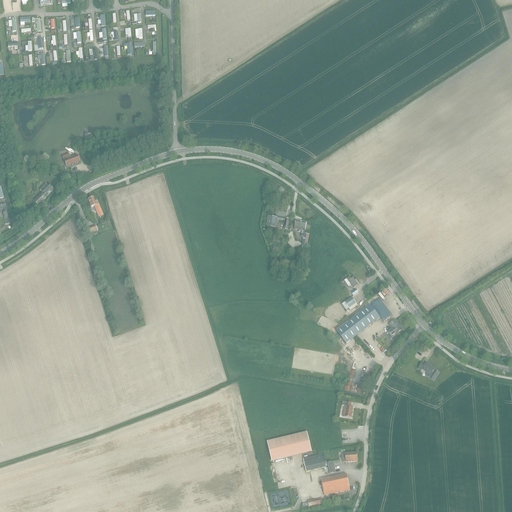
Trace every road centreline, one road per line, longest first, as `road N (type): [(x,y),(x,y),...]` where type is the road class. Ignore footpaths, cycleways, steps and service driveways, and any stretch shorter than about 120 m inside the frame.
road 1 (tertiary): [(177,152),(233,151),(287,172),(359,236),(423,324)]
road 2 (tertiary): [(0,252),(85,187),(177,152)]
road 3 (unclassified): [(357,511),(373,396),(423,324)]
road 4 (unclassified): [(177,152),(173,0)]
